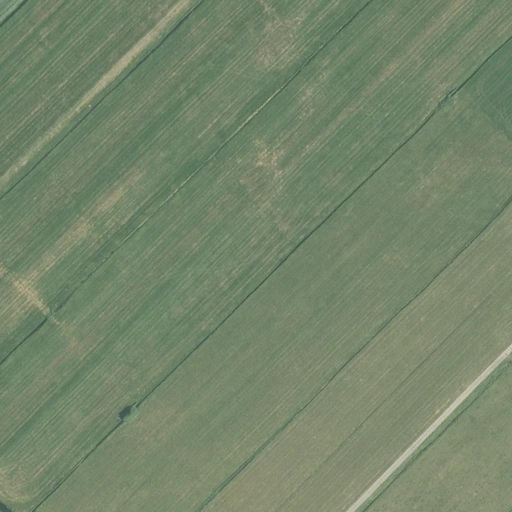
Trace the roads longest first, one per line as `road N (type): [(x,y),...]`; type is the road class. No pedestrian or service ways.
road 1 (track): [(225,511),(0,270)]
road 2 (track): [(190,0),(0,186)]
road 3 (track): [(350,511),(511,346)]
